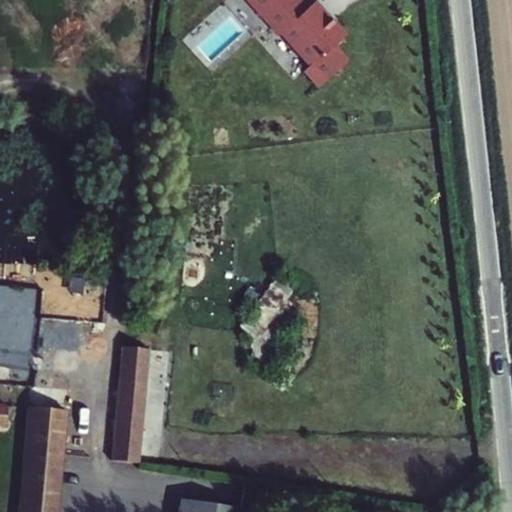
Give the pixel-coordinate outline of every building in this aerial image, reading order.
[(308,65),(310,67),(304,72),(319,89),(351,60),(337,45),(347,35),(344,32),(316,1),(308,7),(301,0),(247,0),(279,36),(281,35),(308,65)] [(281,304),(293,291),(279,278),(236,325),(264,350),(295,316),(281,304)] [(120,459),(126,459),(135,346),(130,345),(120,459)] [(154,347),(135,346),(126,459),(146,462),(154,347)] [(51,511),(60,412),(26,409),(17,511),(51,511)] [(234,511),(235,504),(186,498),(184,511),(234,511)]
